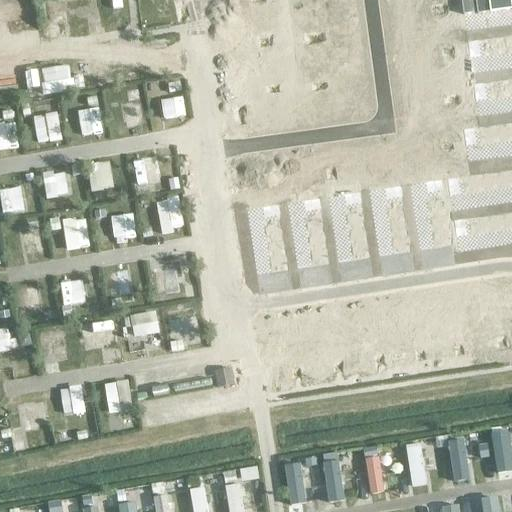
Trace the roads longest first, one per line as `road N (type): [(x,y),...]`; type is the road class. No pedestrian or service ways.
road 1 (unknown): [(410,83),(423,167),(409,194),(230,235)]
road 2 (unknown): [(211,131),(410,83)]
